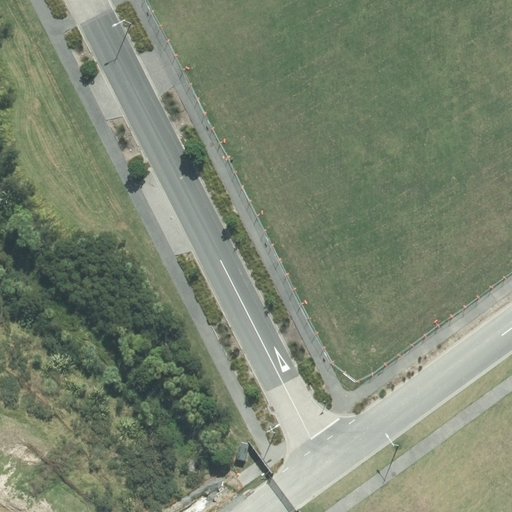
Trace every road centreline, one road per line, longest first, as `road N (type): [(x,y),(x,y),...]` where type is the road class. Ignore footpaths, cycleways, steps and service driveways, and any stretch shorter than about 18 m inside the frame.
road 1 (residential): [(213,229),(511,78)]
road 2 (residential): [(332,460),(213,229)]
road 3 (residential): [(213,229),(94,0)]
road 4 (residential): [(511,335),(332,460)]
